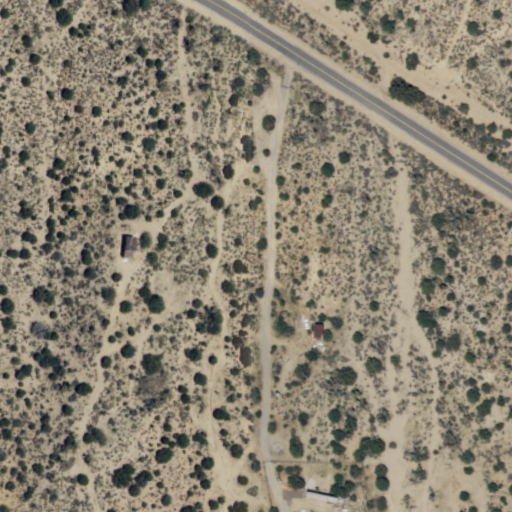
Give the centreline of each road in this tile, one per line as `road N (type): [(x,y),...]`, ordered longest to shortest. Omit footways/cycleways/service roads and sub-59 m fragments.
road 1 (track): [(289,47),(273,180),(270,366),(270,459),(283,511)]
road 2 (secondary): [(210,0),(511,187)]
